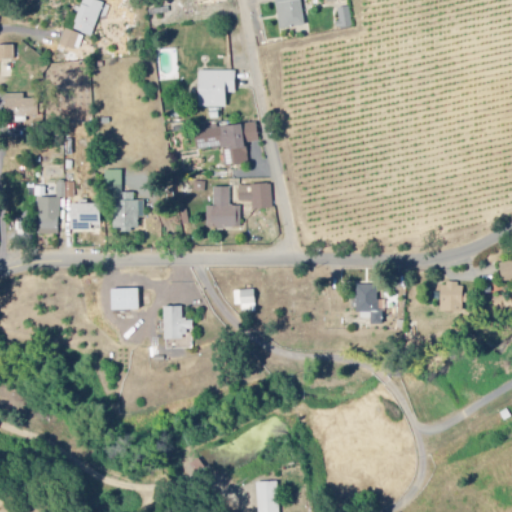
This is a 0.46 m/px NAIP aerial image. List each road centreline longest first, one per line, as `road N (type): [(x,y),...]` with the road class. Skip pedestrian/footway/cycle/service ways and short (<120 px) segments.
road 1 (tertiary): [(511,223),(423,257),(67,259),(0,271)]
road 2 (residential): [(193,258),(220,305),(257,341),(280,354),(363,371),(396,393),(425,462),(417,495),(401,511)]
road 3 (residential): [(296,258),(244,0)]
